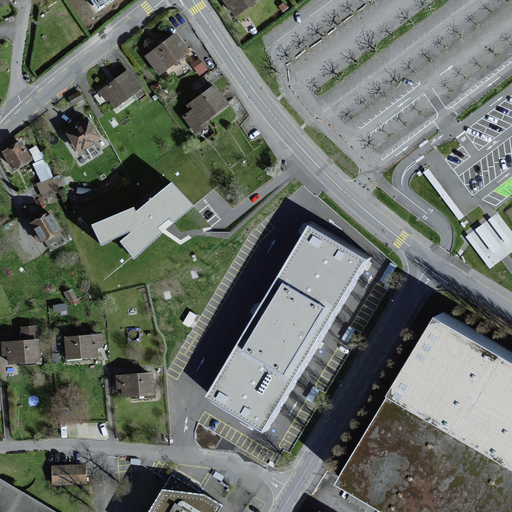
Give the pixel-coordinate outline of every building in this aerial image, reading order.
[(0,0),(0,9),(10,4),(7,0),(0,0)] [(222,0),(237,18),(259,0),(222,0)] [(191,53),(177,33),(146,55),(160,75),(191,53)] [(143,88),(129,69),(100,90),(113,109),(143,88)] [(231,107),(216,85),(187,106),(191,112),(184,116),(198,135),(210,126),(208,123),(231,107)] [(88,117),(65,129),(78,152),(101,140),(88,117)] [(22,142),(4,152),(14,170),(32,160),(22,142)] [(40,143),(29,147),(41,179),(51,175),(40,143)] [(53,179),(37,186),(41,194),(45,192),(48,197),(59,192),(53,179)] [(135,259),(195,206),(173,182),(136,211),(134,206),(91,226),(101,245),(131,232),(120,241),(135,259)] [(62,231),(52,212),(30,224),(40,243),(62,231)] [(511,231),(498,212),(466,236),(491,269),(505,258),(511,252),(511,231)] [(211,395),(268,429),(372,258),(315,223),(211,395)] [(511,511),(511,335),(461,304),(355,479),(409,511),(511,511)] [(104,334),(67,336),(68,358),(101,357),(100,347),(104,346),(104,334)] [(41,340),(4,341),(5,354),(8,354),(9,362),(42,361),(41,340)] [(156,373),(120,374),(117,374),(117,387),(124,387),(124,395),(157,394),(156,373)] [(85,483),(84,466),(53,467),(53,484),(85,483)] [(52,511),(0,481),(0,511),(52,511)] [(206,494),(163,489),(150,511),(219,511),(224,505),(206,494)]
